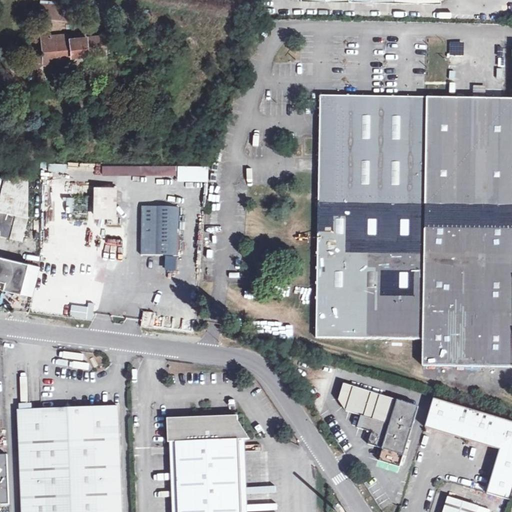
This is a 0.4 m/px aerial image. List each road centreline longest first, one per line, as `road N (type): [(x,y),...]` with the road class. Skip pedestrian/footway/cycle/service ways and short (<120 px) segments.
road 1 (unclassified): [(363,511),(259,365),(0,326)]
road 2 (unknown): [(147,345),(151,511)]
road 3 (unknown): [(118,341),(103,385),(24,391)]
